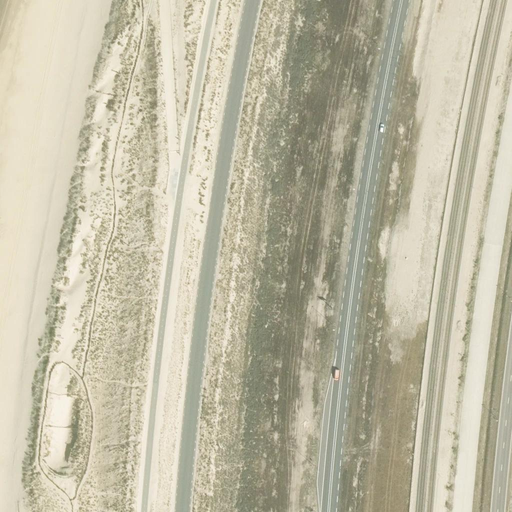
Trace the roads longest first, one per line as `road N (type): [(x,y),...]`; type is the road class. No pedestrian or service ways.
road 1 (unclassified): [(255,0),(219,188),(179,511)]
road 2 (secondary): [(401,0),(354,269),(328,511)]
road 3 (unclassified): [(496,511),(511,366)]
